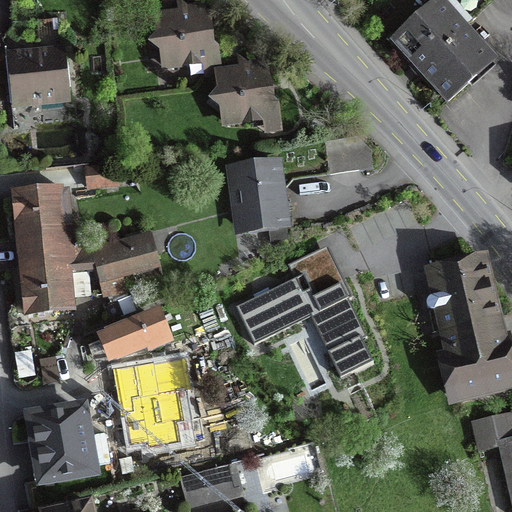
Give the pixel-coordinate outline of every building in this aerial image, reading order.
[(440,0),(395,42),(448,101),(469,83),(467,81),(490,60),(492,62),(493,61),(460,25),(488,0),(440,0)] [(212,60),(212,59),(212,55),(216,48),(210,43),(207,19),(202,19),(201,10),(191,12),(186,8),(185,10),(180,16),(159,19),(165,66),(188,63),(192,67),(196,62),(212,60)] [(135,33),(116,35),(118,55),(137,53),(135,33)] [(6,59),(11,105),(12,105),(66,99),(61,53),(7,59),(6,59)] [(256,118),(272,116),(272,115),(272,111),(276,105),(270,100),(267,75),(262,76),(261,67),(251,68),(246,65),(245,66),(240,72),(219,75),(219,77),(225,123),(248,120),(252,123),(256,118)] [(274,165),(276,181),(330,174),(331,177),(373,171),(371,153),(358,140),(264,152),(266,166),(274,165)] [(274,165),(266,166),(235,170),(237,186),(233,191),(235,208),(241,212),(243,228),(281,223),(276,181),(274,165)] [(114,167),(86,171),(89,188),(116,185),(114,167)] [(43,253),(79,250),(77,229),(71,230),(68,192),(60,193),(60,192),(15,196),(20,242),(28,241),(27,235),(40,234),(43,253)] [(95,260),(97,268),(101,282),(104,294),(125,289),(122,276),(159,266),(153,244),(96,259),(95,260)] [(79,250),(43,253),(43,259),(40,259),(41,273),(31,274),(30,268),(22,269),(27,315),(72,310),(68,271),(81,270),(97,268),(95,260),(96,259),(92,247),(84,249),(79,250)] [(349,295),(327,249),(292,266),(299,279),(241,307),(256,340),(313,313),(341,373),(370,360),(358,336),(363,333),(346,297),(349,295)] [(433,311),(434,310),(440,309),(453,367),(460,396),(510,385),(501,342),(484,265),(483,265),(433,276),(433,277),(432,277),(437,298),(432,299),(431,299),(430,300),(429,300),(428,301),(428,302),(427,303),(427,304),(427,305),(427,306),(428,307),(428,308),(429,309),(430,309),(430,310),(431,310),(432,311),(433,311)] [(154,316),(106,335),(116,359),(148,346),(150,352),(166,346),(154,316)] [(129,369),(138,416),(144,445),(179,438),(164,362),(129,369)] [(207,370),(188,374),(192,391),(211,387),(207,370)] [(44,445),(50,479),(92,472),(81,411),(32,419),(37,447),(44,445)] [(511,412),(471,421),(475,437),(496,433),(498,441),(497,441),(511,507),(511,412)] [(188,484),(194,506),(240,494),(234,472),(188,484)]
